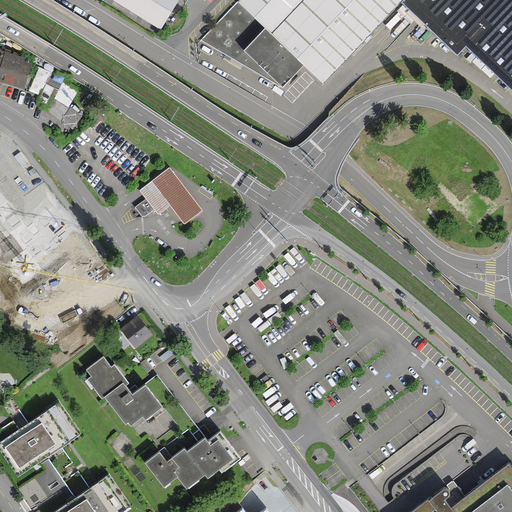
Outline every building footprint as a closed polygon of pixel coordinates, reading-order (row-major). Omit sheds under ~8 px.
[(161,32),(180,0),(113,0),(160,31),(161,32)] [(239,0),(202,41),(236,62),(285,91),(304,69),(323,86),(400,0),(239,0)] [(511,0),(413,0),(465,47),(472,39),(511,75),(511,0)] [(0,81),(21,87),(28,61),(0,53),(0,81)] [(70,130),(80,117),(54,97),(44,109),(70,130)] [(193,220),(204,212),(203,211),(194,200),(186,189),(176,176),(170,169),(157,179),(153,181),(139,192),(146,201),(135,208),(142,217),(146,217),(154,211),(158,216),(170,207),(181,221),(185,226),(193,220)] [(0,258),(29,243),(21,229),(33,222),(27,210),(33,207),(20,182),(0,193),(0,207),(5,216),(0,218),(0,258)] [(133,347),(151,333),(137,316),(119,330),(133,347)] [(144,419),(161,407),(144,384),(130,394),(124,386),(127,384),(113,365),(109,368),(102,358),(84,370),(89,378),(85,381),(99,400),(102,397),(122,425),(126,422),(128,425),(141,416),(144,419)] [(49,455),(82,432),(63,403),(0,444),(0,452),(16,476),(49,455)] [(236,461),(240,458),(220,431),(212,437),(208,440),(205,437),(187,451),(184,448),(166,462),(159,452),(145,463),(164,488),(177,477),(186,489),(204,474),(207,478),(212,474),(215,478),(236,461)] [(511,511),(511,465),(509,462),(465,495),(453,478),(434,493),(408,511),(511,511)] [(24,488),(38,509),(72,486),(58,465),(24,488)] [(123,511),(132,507),(111,476),(78,499),(58,511),(123,511)]
